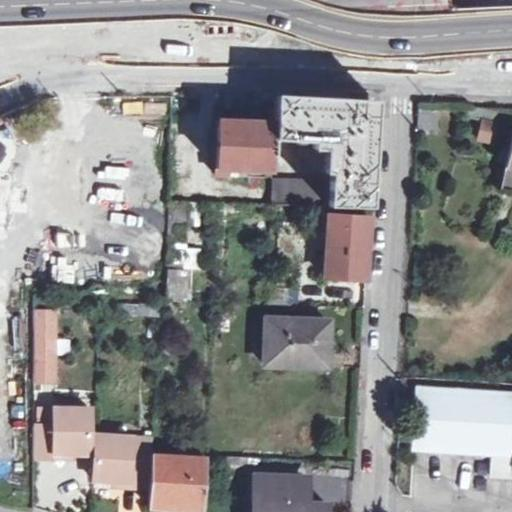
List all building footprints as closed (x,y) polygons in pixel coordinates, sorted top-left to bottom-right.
[(274,96),(273,123),(272,139),(313,141),(313,148),(323,149),(323,155),(331,156),(329,185),(316,184),(316,179),(271,177),(269,205),(369,207),(375,110),(370,102),(274,96)] [(434,132),(438,112),(419,108),(415,129),(434,132)] [(468,109),(467,116),(484,120),(481,131),(494,134),(498,115),(468,109)] [(270,175),(272,139),(273,123),(219,121),(217,174),(223,174),(223,168),(236,169),(238,170),(238,175),(244,175),(245,169),(262,170),(262,175),(264,175),(270,175)] [(511,137),(508,153),(505,163),(499,189),(511,191),(511,137)] [(265,178),(264,175),(262,175),(262,170),(245,169),(244,175),(238,175),(238,170),(236,169),(236,177),(265,178)] [(185,206),(185,227),(200,227),(201,202),(186,202),(185,206)] [(327,215),(323,277),(365,279),(369,218),(327,215)] [(173,260),(183,260),(183,270),(197,270),(197,249),(172,249),(173,260)] [(183,273),(166,272),(165,301),(181,301),(183,273)] [(289,274),(266,273),(264,305),(287,306),(288,303),(292,303),(293,289),(289,289),(289,274)] [(141,314),(156,314),(156,305),(142,304),(141,314)] [(53,309),(32,309),(32,361),(32,376),(52,376),(53,309)] [(263,365),(325,367),(327,322),(265,319),(263,365)] [(511,395),(415,389),(411,450),(490,454),(489,477),(509,478),(510,468),(511,468),(511,395)] [(53,426),(33,426),(32,458),(53,457),(53,451),(89,451),(90,432),(90,408),(53,407),(53,426)] [(127,486),(148,487),(151,456),(131,454),(132,436),(96,433),(94,452),(93,477),(111,479),(127,480),(127,486)] [(205,459),(151,456),(148,487),(147,506),(202,509),(205,459)] [(307,481),(256,478),(254,511),(326,511),(326,503),(306,502),(307,481)]
